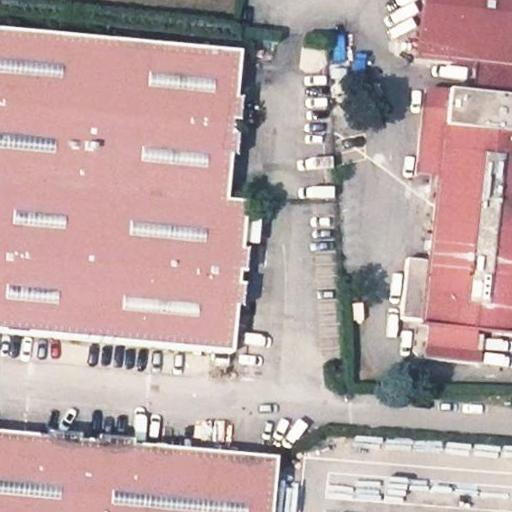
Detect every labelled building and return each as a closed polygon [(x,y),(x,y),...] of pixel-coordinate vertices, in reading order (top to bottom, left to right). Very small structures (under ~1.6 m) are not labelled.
[(511,0),(429,0),(423,61),(482,68),(511,70),(511,0)] [(243,124),(245,101),(240,101),(244,54),(0,33),(0,331),(236,350),(240,310),(245,310),(247,287),(243,286),(244,274),(249,274),(251,252),(245,252),(250,205),(231,203),(235,159),(240,159),(242,136),(237,135),(238,124),(243,124)] [(511,70),(482,68),(479,95),(511,98),(511,70)] [(511,98),(479,95),(437,90),(432,95),(422,175),(443,178),(432,264),(425,324),(424,327),(431,328),(429,346),(473,352),(474,336),(475,331),(511,335),(511,98)] [(410,261),(403,321),(425,324),(432,264),(410,261)] [(474,336),(473,352),(482,353),(484,337),(474,336)] [(139,438),(103,435),(102,442),(85,441),(85,434),(49,431),(49,437),(0,432),(0,511),(275,511),(281,458),(138,445),(139,438)]
